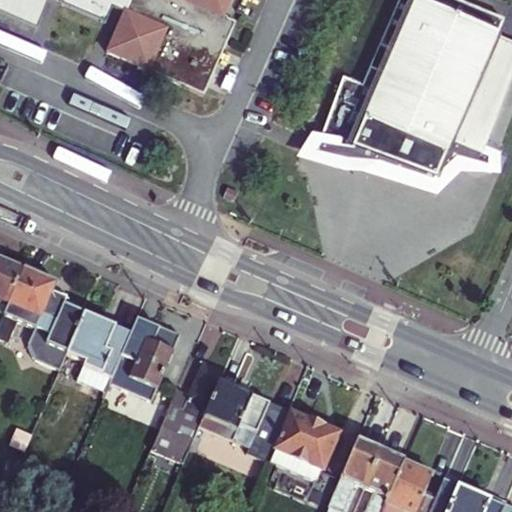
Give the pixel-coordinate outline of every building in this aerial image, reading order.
[(101,62),(198,104),(230,31),(219,26),(230,0),(0,0),(0,16),(34,31),(43,10),(48,0),(52,0),(58,2),(54,11),(101,32),(107,16),(119,21),(101,62)] [(52,0),(48,0),(43,10),(53,14),(54,11),(58,2),(52,0)] [(314,137),(300,163),(442,201),(465,182),(507,181),(507,157),(492,153),(511,91),(511,20),(461,0),(417,0),(416,0),(402,0),(365,84),(348,79),(321,137),(314,137)] [(0,21),(32,36),(34,31),(0,16),(0,21)] [(0,318),(2,319),(20,276),(0,267),(0,318)] [(2,319),(0,323),(35,338),(37,334),(51,341),(45,355),(66,363),(83,324),(84,322),(65,314),(67,307),(50,300),(54,290),(20,276),(2,319)] [(108,388),(128,343),(83,324),(66,363),(66,365),(84,372),(82,377),(108,388)] [(108,388),(107,391),(152,410),(172,362),(128,343),(108,388)] [(187,402),(174,396),(149,456),(182,470),(194,440),(190,438),(217,376),(200,370),(187,402)] [(108,388),(82,377),(78,387),(104,397),(107,391),(108,388)] [(216,389),(196,435),(245,456),(248,457),(267,409),(216,389)] [(263,469),(284,417),(267,409),(248,457),(245,456),(243,461),(263,469)] [(335,438),(288,419),(268,466),(303,481),(308,470),(317,473),(319,474),(335,438)] [(31,438),(16,431),(9,447),(24,453),(31,438)] [(376,456),(353,446),(336,486),(325,511),(342,511),(352,491),(360,495),(376,456)] [(376,456),(360,495),(369,499),(364,511),(380,511),(383,506),(400,466),(376,456)] [(400,466),(383,506),(396,511),(427,511),(432,502),(415,494),(423,476),(400,466)] [(312,484),(317,473),(308,470),(303,481),(312,484)] [(440,480),(432,502),(427,511),(444,511),(454,490),(455,487),(440,480)] [(485,503),(454,490),(444,511),(500,511),(501,509),(503,507),(486,500),(485,503)]
